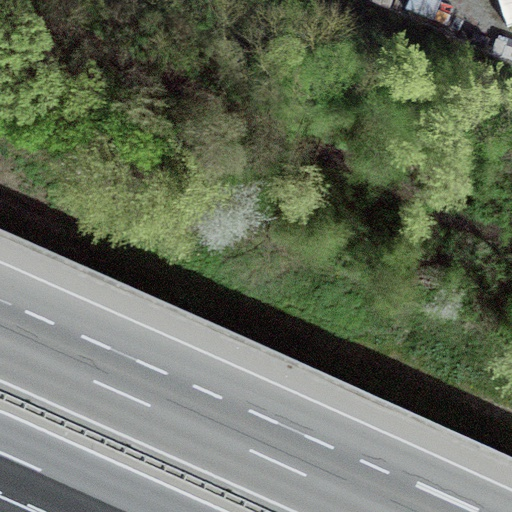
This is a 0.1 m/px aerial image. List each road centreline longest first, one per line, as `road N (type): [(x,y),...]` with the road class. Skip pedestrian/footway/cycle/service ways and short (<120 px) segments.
road 1 (motorway): [(409,511),(0,330)]
road 2 (motorway): [(0,450),(137,511)]
